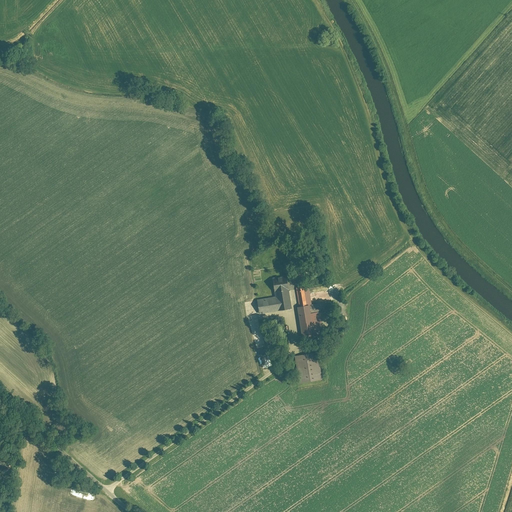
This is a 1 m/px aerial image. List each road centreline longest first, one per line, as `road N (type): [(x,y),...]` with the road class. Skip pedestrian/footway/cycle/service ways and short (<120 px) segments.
road 1 (track): [(511,332),(435,265),(399,213),(365,104),(315,0)]
road 2 (track): [(106,491),(271,372),(293,341)]
road 3 (unclassified): [(0,398),(129,511)]
